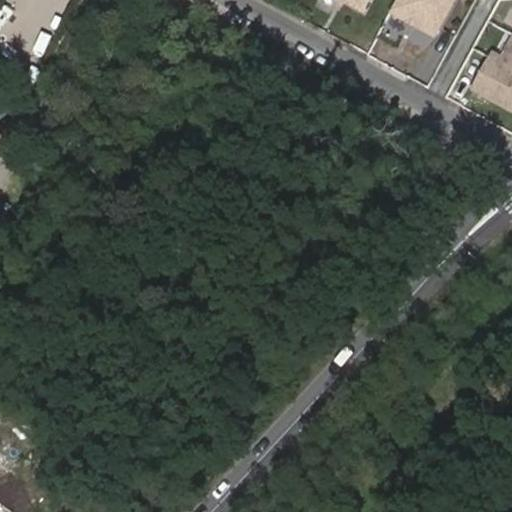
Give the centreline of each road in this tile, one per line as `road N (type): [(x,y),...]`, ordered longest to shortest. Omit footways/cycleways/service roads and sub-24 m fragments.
road 1 (tertiary): [(511,200),(212,511)]
road 2 (residential): [(511,160),(233,0)]
